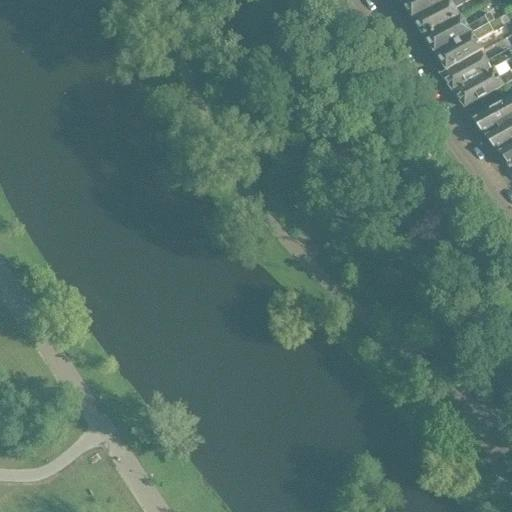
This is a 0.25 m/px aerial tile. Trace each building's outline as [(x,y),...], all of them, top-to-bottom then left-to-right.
[(406,0),(401,2),(413,20),(450,1),(451,0),(406,0)] [(451,0),(450,1),(413,20),(424,37),(461,17),(455,9),(470,0),(469,0),(451,0)] [(461,17),(424,37),(436,54),(498,19),(494,12),(467,26),(461,17)] [(498,19),(436,54),(447,71),(481,52),(483,51),(476,40),(502,27),(498,19)] [(481,52),(447,71),(441,75),(453,92),(505,62),(511,58),(511,47),(487,61),(481,52)] [(505,62),(453,92),(465,107),(511,81),(511,69),(510,71),(505,62)] [(511,97),(473,119),(485,135),(486,135),(511,119),(511,97)] [(511,119),(486,135),(498,151),(511,142),(511,119)] [(511,142),(498,151),(497,151),(510,168),(511,166),(511,142)] [(39,511),(69,511),(50,484),(30,498),(39,511)]
